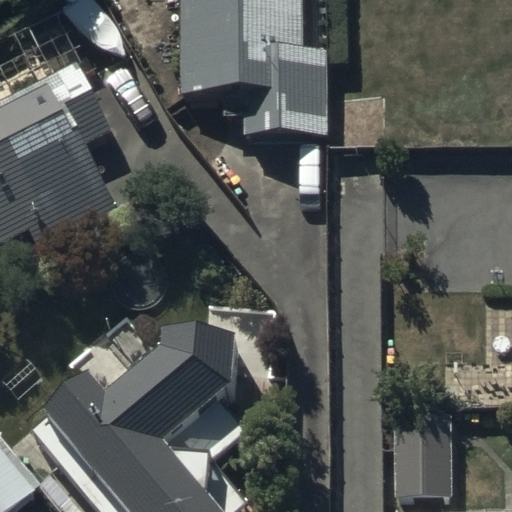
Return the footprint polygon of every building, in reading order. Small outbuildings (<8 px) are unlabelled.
[(303,0),(178,0),(180,104),(214,104),(214,129),(242,128),(242,146),(325,146),(325,61),(304,61),(303,0)] [(77,74),(0,109),(0,256),(28,244),(37,260),(119,221),(86,157),(114,143),(77,74)] [(233,349),(160,345),(161,366),(108,411),(90,390),(45,428),(115,511),(233,511),(274,478),(220,415),(233,404),(233,349)] [(451,423),(394,424),(394,502),(451,502),(451,423)] [(0,511),(22,511),(37,500),(0,455),(0,511)]
